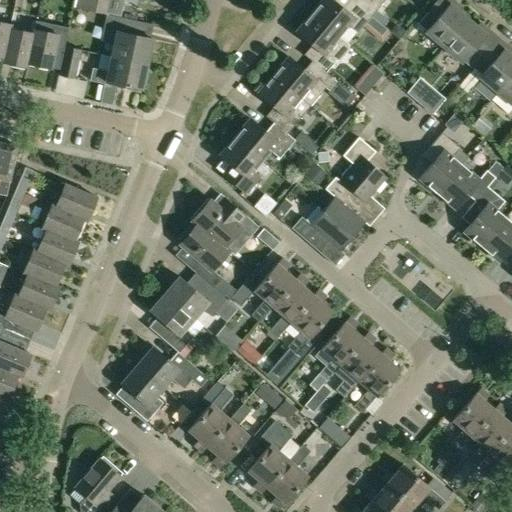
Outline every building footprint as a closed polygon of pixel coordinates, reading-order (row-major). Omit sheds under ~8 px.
[(75,0),(74,6),(106,14),(108,0),(75,0)] [(322,0),(312,13),(349,45),(350,44),(340,36),(349,25),(359,33),(367,23),(382,35),(387,29),(372,17),(352,0),(350,0),(344,9),(333,0),(322,0)] [(352,0),(372,17),(386,0),(385,0),(352,0)] [(453,0),(438,0),(419,23),(428,31),(427,32),(444,46),(468,18),(452,5),(455,1),(453,0)] [(349,45),(312,13),(296,32),(313,46),(306,55),(313,61),(327,72),(337,59),(339,59),(341,59),(349,50),(349,48),(349,45)] [(111,56),(146,63),(152,38),(128,33),(131,19),(106,14),(103,28),(117,31),(111,56)] [(468,18),(444,46),(462,61),(463,60),(472,68),(497,37),(486,28),(483,31),(468,18)] [(34,33),(33,33),(26,66),(27,66),(28,62),(59,69),(68,27),(36,20),(34,33)] [(0,56),(3,57),(2,61),(3,61),(10,24),(0,22),(0,56)] [(10,24),(3,61),(26,66),(33,33),(11,28),(12,25),(10,24)] [(498,92),(511,75),(511,56),(506,51),(509,47),(497,37),(472,68),(481,75),(480,77),(498,92)] [(65,46),(57,81),(75,83),(82,50),(65,46)] [(327,72),(313,61),(306,69),(287,54),(271,73),(311,106),(327,88),(330,91),(338,81),(327,72)] [(146,63),(111,56),(108,71),(93,68),(90,80),(107,84),(107,82),(141,89),(146,63)] [(277,125),(288,133),(302,116),(311,106),(271,73),(256,91),(275,107),(267,116),(277,125)] [(511,75),(498,92),(511,103),(511,75)] [(280,158),(287,149),(295,139),(288,133),(277,125),(270,134),(250,118),(235,136),(263,160),(271,150),(280,158)] [(461,121),(449,128),(459,143),(470,136),(461,121)] [(439,194),(462,165),(454,158),(461,148),(442,132),(423,155),(432,163),(420,178),(439,194)] [(249,195),(263,178),(254,171),(263,160),(235,136),(219,155),(235,168),(228,177),(249,195)] [(339,180),(366,203),(388,177),(369,161),(376,152),(360,137),(344,156),(353,164),(339,180)] [(0,142),(0,194),(7,196),(17,146),(0,142)] [(327,148),(317,150),(318,159),(328,157),(327,148)] [(322,161),(311,173),(322,183),(333,171),(322,161)] [(462,165),(439,194),(456,208),(468,193),(476,200),(488,187),(495,179),(496,178),(488,171),(480,180),(462,165)] [(25,167),(16,188),(25,192),(34,171),(25,167)] [(324,210),(353,236),(375,211),(366,203),(339,180),(336,178),(326,189),(335,197),(324,210)] [(482,246),(506,218),(498,211),(506,202),(491,189),(497,181),(495,179),(488,187),(476,200),(468,210),(476,217),(464,231),(482,246)] [(51,205),(52,205),(86,220),(96,197),(65,184),(60,182),(51,205)] [(15,215),(25,192),(16,188),(5,210),(15,215)] [(244,241),(258,225),(238,208),(230,217),(210,200),(192,221),(198,226),(222,246),(231,235),(238,241),(244,241)] [(42,227),(74,240),(83,218),(52,205),(42,227)] [(273,213),(277,217),(280,219),(286,213),(278,206),(273,213)] [(0,234),(4,237),(15,215),(5,210),(0,222),(0,234)] [(353,236),(324,210),(312,224),(303,216),(293,229),(320,252),(330,241),(341,251),(353,236)] [(511,222),(506,218),(482,246),(500,261),(511,247),(511,246),(511,222)] [(222,246),(198,226),(182,244),(200,260),(193,269),(209,283),(214,287),(222,277),(212,268),(227,250),(222,246)] [(37,251),(68,264),(77,242),(46,229),(37,251)] [(270,236),(264,244),(271,251),(278,243),(270,236)] [(24,272),(28,274),(59,286),(55,284),(64,263),(37,251),(33,249),(24,272)] [(259,321),(297,278),(286,269),(290,265),(285,262),(287,260),(283,256),(257,286),(248,278),(231,297),(241,305),(254,290),(265,299),(252,314),(259,321)] [(497,260),(487,278),(501,286),(511,268),(497,260)] [(291,322),(315,294),(304,285),(308,281),(304,278),(305,276),(302,273),(297,278),(259,321),(273,306),(283,315),(270,330),(277,337),(291,322)] [(15,294),(49,309),(59,286),(28,274),(19,295),(15,294)] [(165,293),(194,318),(203,308),(212,316),(227,299),(214,287),(209,283),(200,293),(180,276),(165,293)] [(315,294),(291,322),(301,331),(288,346),(296,353),(334,311),(323,301),(326,297),(321,293),(323,292),(320,289),(315,294)] [(204,326),(194,318),(165,293),(150,311),(170,328),(162,338),(178,351),(180,353),(204,326)] [(6,315),(0,313),(0,327),(0,328),(11,332),(15,321),(36,330),(45,308),(49,309),(15,294),(6,315)] [(327,379),(340,364),(362,339),(352,330),(357,324),(353,320),(354,318),(351,315),(322,349),(332,358),(319,373),(327,379)] [(0,328),(0,336),(8,340),(11,332),(0,328)] [(358,380),(380,355),(370,345),(375,340),(371,337),(373,334),(369,331),(362,339),(340,364),(351,373),(338,389),(345,395),(358,380)] [(31,353),(6,343),(0,340),(0,367),(21,376),(31,353)] [(256,353),(243,341),(235,350),(249,363),(256,353)] [(137,365),(163,387),(171,378),(184,389),(192,379),(201,387),(209,378),(190,362),(180,354),(180,353),(178,351),(170,361),(153,346),(137,365)] [(387,347),(380,355),(358,380),(369,389),(356,404),(364,411),(399,370),(388,361),(393,355),(389,352),(391,350),(387,347)] [(276,385),(290,369),(278,359),(273,366),(267,372),(265,375),(276,385)] [(147,420),(163,402),(156,395),(163,387),(137,365),(121,383),(130,391),(123,399),(147,420)] [(0,393),(12,398),(8,396),(17,375),(21,377),(21,376),(0,367),(0,393)] [(319,373),(311,382),(319,388),(327,379),(319,373)] [(256,390),(264,398),(272,389),(263,381),(256,390)] [(201,451),(230,418),(220,409),(233,395),(224,387),(187,430),(198,439),(194,443),(198,446),(197,448),(201,451)] [(458,451),(470,436),(494,409),(484,400),(488,396),(484,392),(485,391),(481,387),(452,420),(463,430),(450,445),(458,451)] [(0,420),(2,421),(12,398),(0,393),(0,420)] [(321,402),(313,395),(305,405),(312,412),(321,402)] [(374,417),(387,405),(380,397),(367,409),(374,417)] [(481,445),(468,460),(476,467),(511,424),(502,416),(506,411),(502,408),(503,407),(499,403),(494,409),(470,436),(481,445)] [(230,418),(201,451),(201,452),(206,446),(216,455),(213,459),(217,462),(216,464),(220,468),(249,435),(238,426),(251,411),(243,404),(230,419),(230,418)] [(262,491),(290,459),(280,450),(293,434),(276,419),(259,439),(268,447),(248,470),(259,480),(256,483),(259,487),(258,488),(262,491)] [(328,436),(339,445),(349,434),(337,424),(328,436)] [(499,460),(486,475),(495,483),(511,462),(511,425),(489,452),(499,460)] [(290,459),(262,491),(262,492),(267,487),(277,495),(273,498),(277,502),(276,504),(280,507),(308,475),(298,466),(311,450),(305,444),(291,460),(290,459)] [(104,495),(121,475),(101,457),(75,487),(94,503),(86,511),(104,511),(113,502),(104,495)] [(382,478),(388,483),(415,506),(423,496),(439,509),(446,500),(434,490),(404,464),(394,475),(390,471),(386,475),(385,474),(382,478)] [(440,482),(434,490),(446,500),(453,493),(440,482)] [(421,511),(415,506),(388,483),(379,493),(374,489),(371,493),(369,492),(366,496),(372,501),(384,511),(421,511)] [(163,511),(164,511),(143,495),(128,511),(125,511),(117,505),(110,511),(163,511)] [(384,511),(372,501),(366,508),(361,504),(358,509),(356,507),(351,511),(384,511)]
